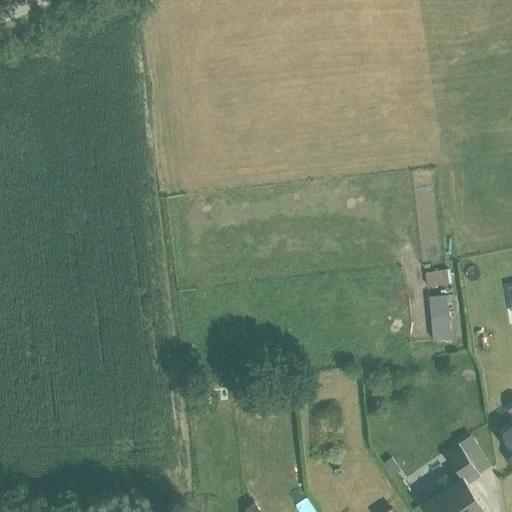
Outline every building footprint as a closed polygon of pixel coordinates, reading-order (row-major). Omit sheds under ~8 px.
[(442,284),(441,266),(417,268),(418,286),(442,284)] [(447,296),(429,297),(434,341),(451,340),(447,296)] [(228,387),(210,389),(212,409),(230,407),(228,387)] [(461,448),(480,475),(492,467),(472,436),(459,444),(461,448)] [(480,475),(461,448),(448,456),(462,478),(456,482),(451,475),(445,474),(438,479),(436,487),(441,493),(424,503),(430,511),(487,511),(468,483),(480,475)] [(375,464),(388,478),(396,471),(383,457),(375,464)]
